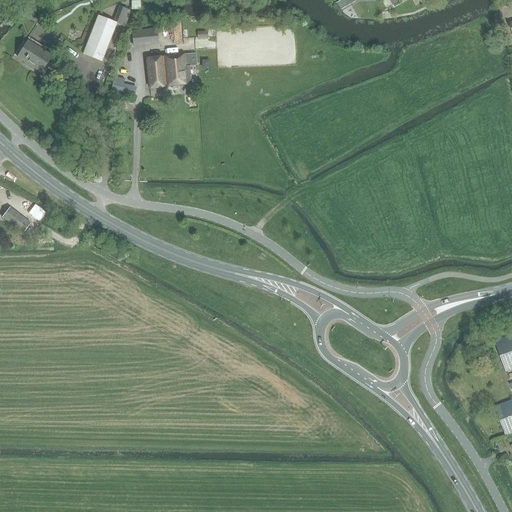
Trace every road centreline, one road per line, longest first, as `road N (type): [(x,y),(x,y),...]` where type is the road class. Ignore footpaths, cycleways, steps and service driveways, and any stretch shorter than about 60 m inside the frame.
road 1 (unclassified): [(421,310),(401,293),(323,283),(265,241),(215,218),(99,191),(0,115)]
road 2 (primary): [(198,264),(93,213),(0,143)]
road 3 (unclassified): [(502,511),(427,390),(435,341),(429,323)]
road 4 (primary): [(361,320),(287,281),(198,264)]
road 5 (primary): [(198,264),(285,295),(322,324)]
